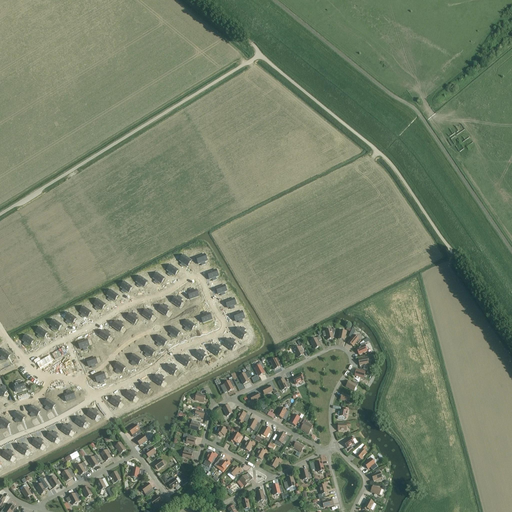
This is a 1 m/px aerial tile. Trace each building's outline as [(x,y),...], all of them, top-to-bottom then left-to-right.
[(186,244),(183,251),(186,252),(185,254),(188,255),(189,253),(192,254),(195,247),(186,244)] [(206,251),(197,253),(198,261),(200,260),(201,263),(205,262),(205,260),(207,259),(206,251)] [(176,255),(173,262),(176,263),(175,265),(178,267),(179,265),(182,266),(185,259),(176,255)] [(163,264),(160,272),(163,273),(162,275),(165,276),(166,274),(169,275),(172,268),(163,264)] [(217,266),(208,269),(209,277),(212,276),(212,278),(217,277),(217,275),(219,274),(217,266)] [(149,271),(146,278),(149,279),(148,281),(151,283),(152,280),(155,282),(158,274),(149,271)] [(135,275),(132,282),(134,283),(133,285),(137,287),(137,284),(140,286),(144,278),(135,275)] [(193,284),(190,285),(192,292),(202,289),(199,282),(197,282),(197,281),(192,282),(193,284)] [(120,283),(117,290),(119,291),(119,293),(123,295),(124,293),(126,294),(129,287),(120,283)] [(224,283),(215,286),(217,294),(219,293),(220,295),(224,293),(223,292),(226,291),(224,283)] [(182,285),(176,290),(182,298),(188,293),(186,291),(188,289),(186,286),(184,287),(182,285)] [(106,293),(103,300),(105,301),(104,303),(108,305),(109,303),(112,304),(115,297),(106,293)] [(166,295),(160,299),(166,307),(172,303),(170,300),(172,299),(169,296),(168,297),(166,295)] [(233,297),(223,300),(225,308),(228,307),(228,309),(233,308),(232,306),(235,305),(233,297)] [(151,299),(145,303),(151,312),(157,307),(156,305),(157,304),(154,300),(153,301),(151,299)] [(91,300),(88,307),(90,308),(89,310),(93,312),(94,309),(97,310),(100,303),(91,300)] [(136,304),(130,309),(137,317),(143,312),(141,309),(142,308),(139,305),(138,306),(136,304)] [(79,310),(76,317),(79,318),(78,321),(81,322),(82,320),(85,321),(88,314),(79,310)] [(207,314),(205,315),(207,322),(216,319),(214,312),(211,312),(211,311),(207,312),(207,314)] [(240,311),(231,314),(233,322),(236,321),(236,323),(240,321),(240,319),(242,319),(240,311)] [(121,314),(115,319),(123,326),(128,320),(126,319),(127,317),(124,314),(123,316),(121,314)] [(63,315),(60,323),(62,323),(61,326),(65,327),(66,325),(69,326),(72,319),(63,315)] [(193,318),(188,324),(190,326),(188,328),(192,330),(193,328),(195,330),(200,324),(193,318)] [(46,322),(43,329),(45,330),(45,332),(48,333),(49,331),(52,332),(55,325),(46,322)] [(241,325),(238,333),(247,336),(250,328),(247,327),(248,325),(244,324),(243,326),(241,325)] [(180,325),(174,331),(176,333),(175,335),(178,337),(179,335),(181,337),(186,331),(180,325)] [(111,326),(105,331),(112,338),(118,333),(116,331),(117,329),(114,326),(112,327),(111,326)] [(325,332),(322,332),(323,337),(326,336),(327,340),(334,339),(332,334),(335,333),(334,329),(330,330),(328,329),(327,331),(325,332)] [(28,331),(25,338),(28,339),(27,341),(30,342),(31,340),(34,341),(38,334),(28,331)] [(344,341),(346,332),(340,331),(338,340),(344,341)] [(167,334),(163,340),(165,342),(164,343),(167,345),(168,344),(170,345),(175,339),(167,334)] [(358,344),(361,341),(358,339),(357,336),(355,336),(354,336),(348,343),(353,347),(356,342),(358,344)] [(312,341),(310,342),(315,350),(320,347),(318,342),(320,341),(321,340),(320,337),(318,338),(314,340),(312,339),(312,341)] [(93,338),(85,341),(88,349),(91,348),(92,350),(95,348),(94,346),(97,345),(93,338)] [(235,339),(232,346),(242,350),(244,342),(242,341),(243,340),(238,338),(238,340),(235,339)] [(158,344),(153,350),(154,351),(153,353),(156,355),(157,353),(160,355),(165,349),(158,344)] [(367,350),(368,348),(365,347),(364,344),(360,345),(361,347),(356,349),(359,355),(367,352),(367,350)] [(220,345),(217,353),(227,356),(229,348),(227,348),(228,346),(223,345),(223,346),(220,345)] [(295,349),(294,350),(298,358),(304,355),(301,350),(303,349),(302,346),(298,348),(296,347),(295,349)] [(3,350),(0,354),(0,355),(2,357),(1,359),(3,361),(5,359),(7,360),(11,355),(3,350)] [(147,350),(141,356),(143,357),(142,359),(145,361),(146,360),(148,361),(153,355),(147,350)] [(205,351),(202,359),(211,362),(214,354),(211,353),(212,351),(208,350),(207,352),(205,351)] [(101,353),(93,357),(96,364),(99,362),(100,364),(103,363),(102,361),(104,360),(101,353)] [(133,355),(128,361),(130,363),(128,364),(131,367),(133,365),(135,367),(140,361),(133,355)] [(188,356),(185,364),(194,367),(197,359),(195,359),(195,357),(191,356),(191,357),(188,356)] [(272,361),(270,362),(274,370),(280,367),(278,362),(280,361),(278,358),(275,360),(272,359),(272,361)] [(261,362),(253,366),(255,369),(259,377),(264,374),(262,369),(264,368),(262,365),(261,362)] [(111,367),(102,371),(106,378),(108,377),(109,379),(112,377),(111,375),(114,374),(111,367)] [(175,368),(172,375),(182,378),(184,370),(182,370),(182,368),(178,367),(178,368),(175,368)] [(357,370),(355,376),(356,376),(355,380),(359,384),(361,378),(363,379),(365,372),(357,370)] [(299,376),(293,379),(295,385),(303,381),(301,378),(303,377),(301,373),(298,374),(299,376)] [(243,385),(249,382),(245,374),(239,377),(243,385)] [(163,379),(160,386),(169,389),(172,382),(169,381),(170,379),(165,378),(165,380),(163,379)] [(224,385),(220,387),(224,394),(228,392),(234,390),(231,385),(234,384),(232,380),(230,381),(228,382),(226,381),(225,384),(224,384),(224,385)] [(286,385),(284,380),(278,383),(282,391),(283,390),(286,391),(287,389),(290,387),(288,384),(286,385)] [(17,384),(14,385),(16,392),(26,389),(23,381),(20,383),(19,381),(16,382),(17,384)] [(356,388),(358,384),(355,382),(354,384),(349,382),(346,387),(354,392),(354,391),(357,390),(356,388)] [(149,385),(146,392),(155,395),(158,388),(155,387),(155,385),(151,384),(151,385),(149,385)] [(1,385),(0,385),(0,394),(2,397),(8,392),(6,390),(8,389),(5,385),(3,386),(1,385)] [(270,386),(262,390),(265,396),(273,392),(270,386)] [(136,392),(133,400),(142,403),(145,395),(142,394),(143,392),(139,391),(138,393),(136,392)] [(195,401),(204,403),(205,397),(200,396),(201,393),(197,392),(196,396),(194,397),(195,400),(195,401)] [(258,393),(250,397),(252,403),(260,399),(258,393)] [(349,403),(351,397),(342,394),(340,400),(349,403)] [(69,401),(67,402),(70,409),(78,405),(75,398),(73,399),(72,398),(69,400),(69,401)] [(124,399),(121,407),(130,410),(133,402),(130,401),(131,400),(127,398),(126,400),(124,399)] [(107,404),(104,412),(114,415),(116,407),(114,406),(114,405),(110,403),(110,405),(107,404)] [(53,405),(48,411),(50,413),(49,414),(52,417),(53,415),(55,417),(60,411),(53,405)] [(228,406),(223,409),(227,417),(232,414),(228,406)] [(281,408),(277,416),(282,419),(285,414),(287,416),(289,412),(285,410),(285,408),(282,409),(281,408)] [(347,418),(348,410),(343,409),(343,412),(340,411),(339,417),(347,418)] [(39,410),(34,417),(36,418),(35,419),(38,422),(39,420),(41,422),(46,416),(39,410)] [(91,412),(88,420),(97,423),(100,415),(98,414),(99,413),(94,411),(94,413),(91,412)] [(203,419),(205,413),(196,411),(196,412),(194,413),(195,416),(195,417),(203,419)] [(243,424),(244,422),(243,421),(246,415),(241,412),(237,419),(240,421),(239,422),(243,424)] [(294,415),(290,423),(295,426),(298,422),(300,423),(302,420),(299,418),(298,415),(295,416),(294,415)] [(25,416),(19,422),(21,424),(20,425),(24,428),(24,426),(26,428),(32,422),(25,416)] [(75,417),(72,425),(81,428),(84,420),(81,419),(82,418),(78,416),(77,418),(75,417)] [(253,431),(258,423),(252,420),(248,428),(253,431)] [(304,425),(301,430),(309,435),(312,429),(311,429),(313,426),(307,422),(307,421),(304,420),(302,424),(304,425)] [(192,421),(191,424),(191,425),(189,427),(190,429),(190,430),(198,432),(200,426),(195,425),(195,422),(192,421)] [(9,423),(5,430),(7,431),(6,433),(10,435),(10,433),(12,435),(17,428),(9,423)] [(346,427),(348,427),(348,423),(345,423),(345,425),(338,425),(338,431),(346,431),(346,427)] [(136,425),(128,430),(132,436),(139,430),(136,425)] [(62,428),(59,435),(68,438),(71,430),(68,430),(69,428),(65,427),(64,428),(62,428)] [(266,438),(271,430),(265,427),(261,435),(266,438)] [(224,436),(227,431),(220,428),(216,435),(221,437),(222,435),(224,436)] [(236,443),(240,436),(235,433),(231,439),(230,439),(229,441),(232,443),(233,442),(236,443)] [(282,444),(286,436),(281,433),(276,441),(282,444)] [(45,435),(42,443),(51,446),(54,438),(51,437),(52,436),(48,434),(47,436),(45,435)] [(188,437),(186,444),(195,446),(196,440),(194,439),(195,436),(188,435),(188,437)] [(143,436),(136,441),(140,446),(147,441),(146,440),(147,437),(144,437),(143,436)] [(347,448),(354,444),(352,441),(353,440),(351,436),(349,438),(350,439),(344,443),(347,448)] [(247,441),(243,449),(249,452),(252,445),(254,446),(255,444),(251,442),(251,443),(247,441)] [(29,442),(26,450),(35,453),(38,445),(35,445),(36,443),(31,442),(31,443),(29,442)] [(126,451),(121,443),(115,447),(121,454),(126,451)] [(304,447),(296,443),(293,448),(301,453),(304,447)] [(145,453),(149,458),(156,453),(155,452),(156,449),(153,449),(151,446),(148,448),(149,450),(145,453)] [(361,450),(356,456),(361,460),(366,453),(364,451),(365,450),(364,449),(365,448),(362,446),(361,447),(360,449),(361,450)] [(184,452),(182,453),(183,456),(182,457),(191,459),(193,453),(188,452),(189,449),(185,448),(184,451),(184,452)] [(16,450),(13,457),(22,461),(25,453),(22,452),(22,450),(19,449),(18,451),(16,450)] [(102,453),(101,454),(106,462),(111,458),(108,454),(110,453),(108,449),(105,451),(103,451),(102,453)] [(267,454),(268,452),(264,450),(263,451),(260,449),(256,457),(262,460),(265,453),(267,454)] [(206,461),(204,465),(209,468),(211,464),(215,457),(216,458),(217,455),(213,453),(213,455),(209,453),(206,461)] [(89,460),(88,461),(93,468),(99,465),(94,457),(92,458),(90,458),(89,460)] [(368,461),(364,464),(368,470),(370,468),(373,471),(377,468),(375,464),(374,463),(375,461),(372,460),(370,457),(367,459),(368,461)] [(5,458),(2,466),(11,469),(14,461),(11,461),(11,459),(8,458),(7,459),(5,458)] [(165,465),(161,460),(159,458),(157,460),(158,462),(154,465),(157,471),(165,465)] [(281,463),(282,461),(278,459),(277,460),(274,458),(270,466),(275,469),(279,462),(281,463)] [(222,461),(219,466),(225,471),(230,464),(226,461),(225,463),(222,461)] [(316,464),(318,473),(319,472),(322,474),(323,471),(324,471),(322,462),(316,464)] [(77,468),(76,469),(81,476),(86,473),(81,465),(80,466),(77,465),(77,468)] [(240,473),(242,471),(239,468),(238,469),(235,467),(229,473),(234,477),(239,472),(240,473)] [(136,478),(138,479),(140,479),(141,475),(138,475),(139,470),(133,469),(131,477),(133,478),(134,480),(136,478)] [(304,480),(307,481),(308,479),(312,478),(311,475),(308,475),(307,470),(301,472),(303,480),(304,480)] [(382,477),(383,475),(380,474),(379,470),(376,472),(376,474),(371,476),(374,482),(382,479),(382,477)] [(63,474),(62,475),(67,482),(72,479),(67,471),(66,472),(63,471),(63,474)] [(111,475),(114,480),(111,481),(113,485),(116,483),(119,484),(120,481),(121,481),(117,473),(111,475)] [(247,482),(249,480),(246,476),(240,481),(245,487),(249,484),(247,482)] [(50,480),(49,481),(54,489),(60,485),(55,477),(54,478),(51,478),(50,480)] [(168,480),(167,481),(169,484),(168,485),(171,490),(175,487),(177,491),(181,488),(179,485),(175,479),(173,477),(170,479),(168,480)] [(37,487),(36,488),(41,495),(44,494),(47,492),(44,488),(43,486),(45,484),(41,478),(38,480),(41,484),(40,485),(38,484),(37,487)] [(288,482),(284,483),(285,489),(285,488),(289,487),(289,488),(295,487),(293,478),(287,480),(288,482)] [(105,489),(106,488),(102,480),(96,483),(100,491),(102,491),(104,491),(105,489)] [(321,495),(318,496),(319,499),(326,498),(325,494),(327,494),(326,486),(327,486),(327,483),(322,484),(323,486),(319,487),(321,495)] [(141,489),(142,490),(141,493),(144,493),(145,494),(152,489),(148,484),(141,489)] [(272,487),(274,495),(276,495),(278,497),(279,494),(283,493),(282,490),(280,490),(278,485),(272,487)] [(25,486),(20,489),(22,491),(21,491),(26,499),(32,495),(27,488),(25,486)] [(373,486),(371,492),(379,496),(381,490),(373,486)] [(87,498),(88,498),(90,499),(91,496),(92,495),(88,487),(82,490),(87,498)] [(256,493),(259,502),(260,502),(262,503),(263,501),(267,500),(266,496),(264,497),(263,492),(256,493)] [(69,498),(66,499),(68,503),(71,502),(73,505),(74,505),(77,506),(78,503),(79,502),(75,494),(69,497),(69,498)] [(150,502),(151,503),(151,506),(153,506),(154,507),(162,502),(158,497),(150,502)] [(325,499),(322,500),(322,504),(321,506),(323,507),(324,508),(332,506),(331,500),(326,501),(325,499)] [(242,501),(244,510),(250,508),(248,500),(242,501)] [(370,510),(374,503),(368,500),(365,507),(363,506),(362,508),(366,510),(367,509),(370,510)]
